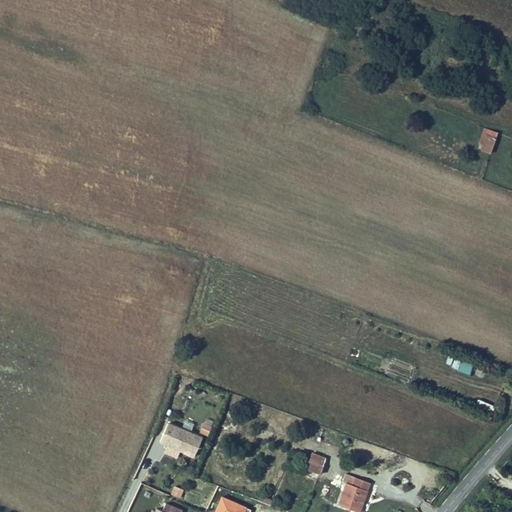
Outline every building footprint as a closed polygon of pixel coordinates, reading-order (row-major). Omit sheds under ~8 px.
[(498,133),(484,129),(479,145),(483,147),(482,152),(491,155),(498,133)] [(454,358),(450,369),(469,375),(473,364),(454,358)] [(476,401),(475,408),(492,411),(493,404),(476,401)] [(191,430),(193,423),(184,420),(181,428),(191,430)] [(194,456),(202,438),(168,423),(160,441),(167,445),(164,452),(177,457),(180,450),(194,456)] [(207,435),(211,427),(204,424),(200,432),(203,434),(207,435)] [(313,455),(310,464),(322,469),(326,460),(313,455)] [(336,505),(356,511),(357,511),(369,483),(344,474),(341,481),(345,482),(336,505)] [(181,498),(184,492),(175,488),(172,496),(181,498)] [(248,511),(249,510),(223,498),(217,511),(248,511)]
